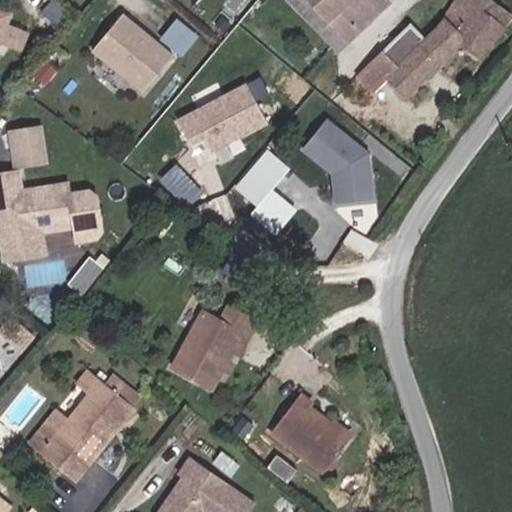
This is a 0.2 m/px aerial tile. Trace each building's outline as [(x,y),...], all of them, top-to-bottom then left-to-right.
[(320,0),(360,41),(397,1),(395,0),(320,0)] [(511,31),(511,22),(494,10),(500,0),(461,0),(452,13),(432,35),(419,19),(364,73),(379,88),(400,77),(416,96),(473,45),(495,57),(511,31)] [(33,31),(16,24),(20,15),(0,6),(0,40),(8,44),(9,41),(26,48),(33,31)] [(163,39),(184,55),(200,33),(180,17),(163,39)] [(147,97),(177,62),(159,46),(155,49),(151,45),(154,42),(127,20),(97,56),(147,97)] [(251,90),(183,125),(195,149),(209,143),(216,155),(241,140),(242,142),(271,127),(251,90)] [(374,158),(331,124),(309,152),(338,176),(342,206),(365,204),(378,197),(374,158)] [(50,165),(45,132),(16,136),(21,170),(50,165)] [(238,186),(263,205),(294,165),(269,146),(238,186)] [(82,228),(75,186),(30,193),(26,172),(0,176),(0,177),(13,262),(53,256),(49,233),(82,228)] [(90,256),(72,283),(86,292),(104,266),(90,256)] [(243,362),(264,321),(237,307),(230,319),(212,310),(182,367),(220,386),(227,374),(235,378),(243,362)] [(82,482),(142,409),(97,372),(85,387),(97,396),(76,421),(62,409),(35,443),(48,454),(82,482)] [(76,384),(62,406),(72,413),(87,391),(76,384)] [(322,401),(308,391),(280,429),(335,469),(359,436),(318,407),(322,401)] [(209,511),(210,511),(257,511),(263,504),(196,455),(186,471),(190,473),(162,511),(209,511)] [(0,511),(16,511),(21,507),(0,489),(0,511)]
